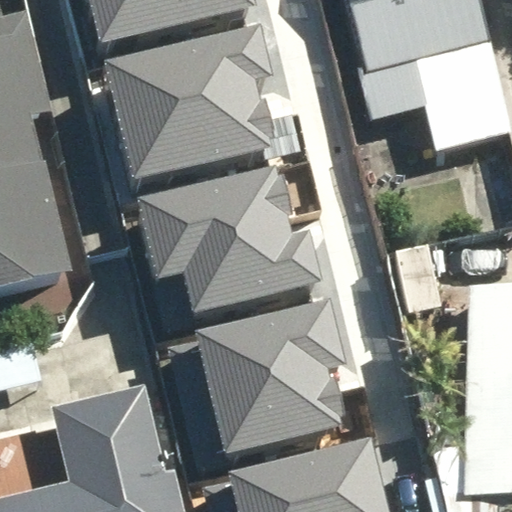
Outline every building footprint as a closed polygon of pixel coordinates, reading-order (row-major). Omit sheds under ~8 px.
[(338,0),(367,133),(418,122),(427,168),(502,151),(469,0),(338,0)] [(0,304),(63,290),(61,280),(26,128),(52,123),(29,21),(0,27),(0,304)] [(250,346),(234,264),(285,254),(281,236),(320,229),(295,100),(269,105),(264,82),(105,112),(138,283),(155,279),(171,362),(250,346)] [(511,305),(469,304),(460,507),(511,509),(511,305)] [(375,312),(294,336),(330,459),(411,435),(375,312)] [(143,398),(44,423),(63,497),(0,511),(183,511),(176,482),(165,484),(143,398)]
